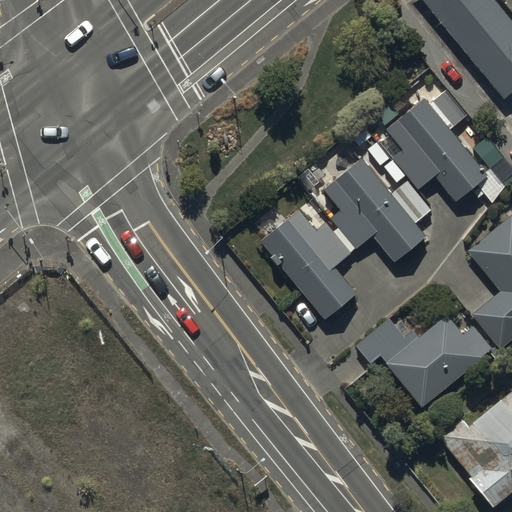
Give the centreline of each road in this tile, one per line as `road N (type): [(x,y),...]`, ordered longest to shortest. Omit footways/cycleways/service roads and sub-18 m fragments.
road 1 (tertiary): [(364,511),(238,348),(98,134)]
road 2 (secondary): [(267,0),(98,134)]
